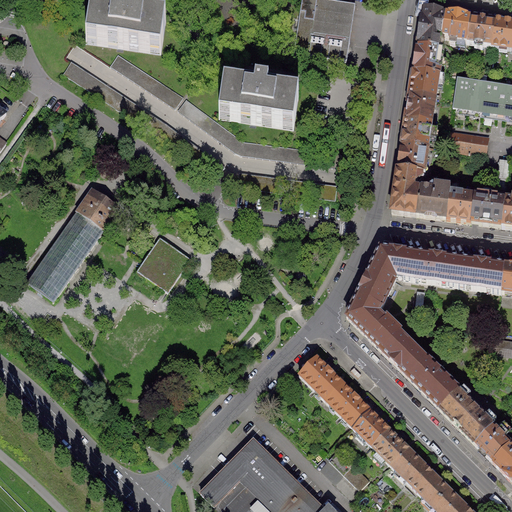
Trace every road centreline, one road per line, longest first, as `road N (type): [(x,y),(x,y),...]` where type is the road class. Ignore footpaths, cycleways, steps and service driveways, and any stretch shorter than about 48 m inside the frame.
road 1 (residential): [(33,72),(140,146),(212,209),(349,227)]
road 2 (residential): [(322,324),(511,511)]
road 3 (residential): [(140,503),(322,324)]
road 4 (residential): [(375,231),(408,0)]
road 5 (tertiary): [(0,366),(140,503)]
road 6 (residential): [(375,231),(511,250)]
